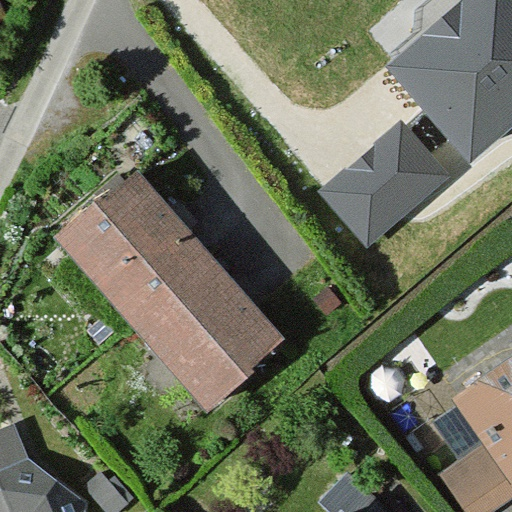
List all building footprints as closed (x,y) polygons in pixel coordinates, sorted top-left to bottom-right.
[(1,0),(0,0),(0,20),(9,16),(1,0)] [(511,0),(443,0),(389,48),(472,144),(499,121),(511,122),(511,0)] [(401,114),(320,182),(366,236),(446,168),(401,114)] [(285,340),(137,169),(65,231),(213,402),(285,340)] [(328,282),(314,294),(327,309),(341,298),(328,282)] [(511,342),(449,386),(488,442),(448,469),(478,511),(480,511),(511,490),(511,342)] [(14,421),(0,426),(0,511),(85,511),(87,501),(58,468),(26,451),(14,421)] [(394,511),(348,466),(321,493),(333,505),(326,511),(394,511)] [(102,470),(86,483),(110,511),(126,499),(102,470)]
